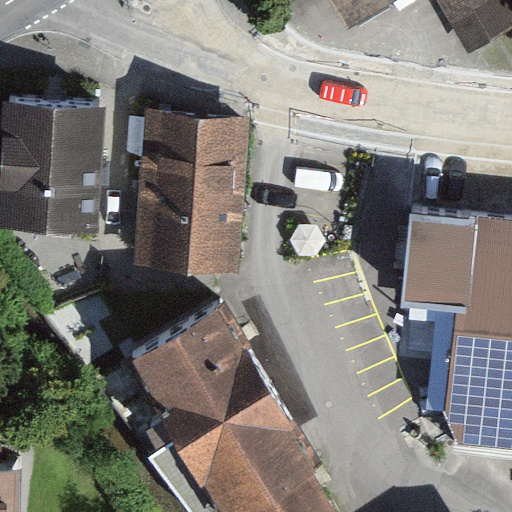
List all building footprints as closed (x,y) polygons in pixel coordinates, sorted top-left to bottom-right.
[(511,0),(348,0),(352,6),(362,0),(452,0),(479,45),(511,25),(511,0)] [(112,103),(2,97),(0,145),(0,216),(106,222),(112,103)] [(246,117),(149,107),(140,258),(246,265),(246,117)] [(511,215),(413,205),(405,294),(459,300),(448,404),(460,431),(511,437),(511,215)] [(347,511),(218,301),(137,352),(239,511),(347,511)] [(11,511),(13,456),(0,455),(0,511),(11,511)]
